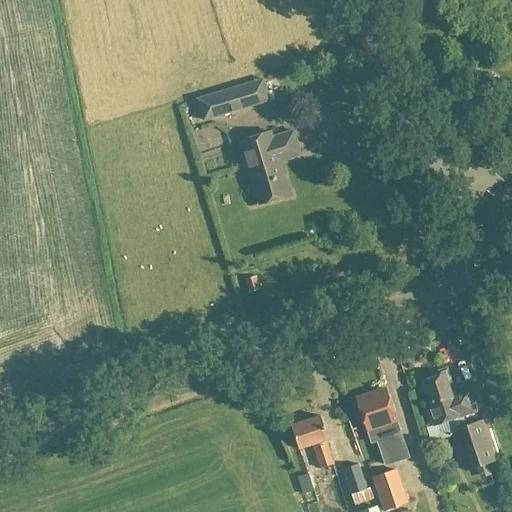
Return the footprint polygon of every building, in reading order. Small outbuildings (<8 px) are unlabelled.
[(248,85),(195,102),(201,123),(255,106),(248,85)] [(270,133),(235,142),(246,179),(248,179),(256,206),(287,197),(277,163),(298,157),(291,133),(271,139),(270,133)] [(243,281),(247,294),(258,291),(255,278),(243,281)] [(431,379),(421,382),(430,408),(426,409),(432,426),(472,413),(465,391),(448,397),(444,385),(449,383),(444,370),(429,375),(431,379)] [(382,391),(354,400),(369,444),(375,442),(383,468),(406,460),(382,391)] [(297,451),(310,447),(319,471),(332,466),(324,442),(326,441),(318,418),(288,428),(297,451)] [(493,462),(479,422),(449,432),(462,472),(493,462)] [(355,466),(340,472),(349,496),(364,490),(355,466)] [(405,504),(393,472),(371,480),(382,511),(405,504)] [(305,475),(294,480),(300,496),(311,492),(305,475)]
